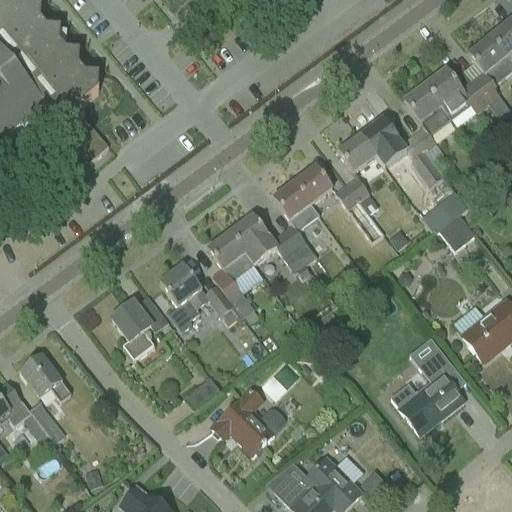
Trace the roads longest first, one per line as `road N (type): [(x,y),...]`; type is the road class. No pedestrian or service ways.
road 1 (residential): [(34,294),(429,0)]
road 2 (residential): [(232,511),(34,294)]
